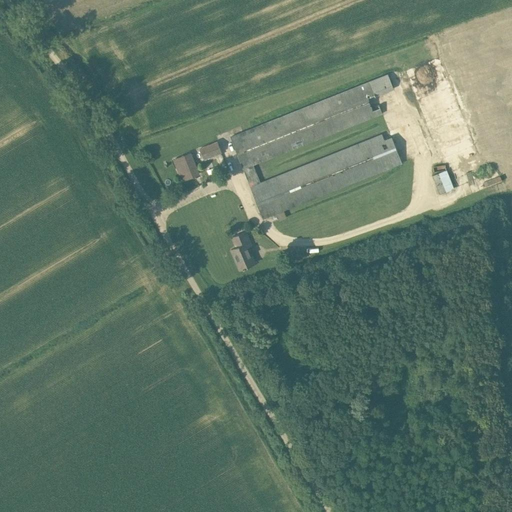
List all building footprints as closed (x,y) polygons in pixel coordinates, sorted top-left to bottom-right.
[(414,90),(443,81),(436,60),(420,65),(424,78),(411,81),(414,90)] [(394,89),(387,73),(369,81),(230,136),(262,219),(276,213),(279,221),(287,218),(284,210),(402,163),(389,130),(260,182),(253,165),(386,112),(383,103),(378,105),(375,96),(394,89)] [(222,152),(217,141),(199,148),(204,159),(222,152)] [(469,159),(476,149),(471,146),(464,156),(469,159)] [(199,173),(190,153),(173,160),(182,180),(199,173)] [(453,188),(446,170),(432,176),(439,194),(453,188)] [(251,246),(245,231),(232,237),(236,247),(231,249),(239,269),(255,263),(248,247),(251,246)]
